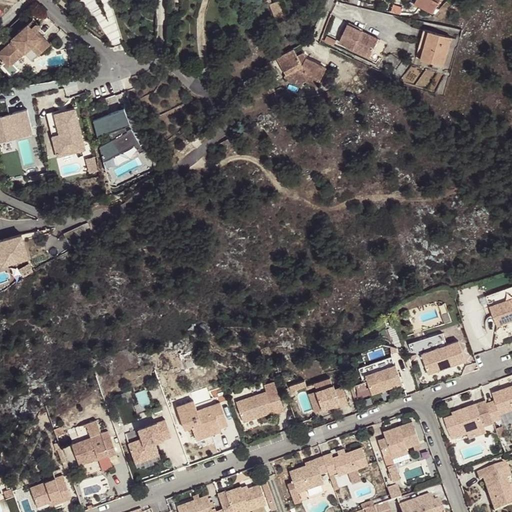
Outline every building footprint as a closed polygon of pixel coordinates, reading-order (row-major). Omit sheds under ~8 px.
[(432,14),(439,0),(416,0),(414,5),(432,14)] [(279,1),(270,4),(275,17),(284,13),(279,1)] [(34,22),(30,18),(8,37),(9,38),(0,46),(0,59),(5,65),(24,48),(31,42),(38,50),(50,40),(39,28),(39,27),(40,26),(40,25),(40,24),(39,23),(39,22),(38,22),(37,22),(36,22),(35,22),(34,22)] [(363,31),(348,24),(339,42),(354,49),(353,50),(369,58),(377,41),(364,35),(364,36),(361,35),(363,31)] [(419,58),(422,59),(430,31),(425,29),(419,47),(422,48),(419,58)] [(378,39),(363,31),(361,35),(364,36),(364,35),(377,41),(378,39)] [(422,59),(444,66),(453,37),(430,31),(422,59)] [(327,36),(324,41),(334,45),(336,41),(327,36)] [(31,56),(38,50),(31,42),(24,48),(31,56)] [(297,56),(293,49),(277,58),(286,74),(287,72),(304,81),(316,87),(325,67),(306,58),(302,65),(297,56)] [(303,52),(297,56),(302,65),(306,58),(303,52)] [(304,81),(287,72),(286,74),(284,77),(302,86),(304,81)] [(0,99),(0,141),(16,138),(16,134),(33,130),(28,109),(11,113),(7,97),(0,99)] [(55,113),(48,115),(53,136),(54,139),(58,156),(77,151),(76,146),(85,143),(76,108),(55,113)] [(131,124),(125,108),(94,120),(98,136),(111,134),(114,141),(100,146),(104,161),(136,144),(137,143),(140,149),(139,149),(140,152),(144,150),(132,128),(125,132),(123,127),(131,124)] [(65,232),(70,244),(92,233),(86,222),(65,232)] [(38,251),(27,229),(3,242),(0,241),(0,268),(14,264),(38,251)] [(497,326),(511,320),(511,288),(488,298),(497,326)] [(411,341),(414,352),(436,346),(435,343),(445,340),(443,333),(411,341)] [(466,361),(459,341),(421,354),(428,373),(466,361)] [(361,373),(392,364),(390,357),(359,366),(361,373)] [(402,382),(396,364),(366,375),(372,394),(402,382)] [(306,385),(305,380),(296,383),(298,388),(306,385)] [(264,385),(267,391),(236,402),(244,421),(273,411),(274,414),(284,409),(274,382),(264,385)] [(335,389),(334,384),(316,391),(323,409),(340,403),(341,405),(348,403),(342,387),(335,389)] [(511,409),(511,385),(493,392),(495,400),(497,405),(489,408),(494,421),(502,418),(501,414),(511,409)] [(316,412),(323,409),(316,391),(309,393),(316,412)] [(228,424),(220,402),(213,405),(214,408),(199,414),(198,410),(194,400),(177,406),(185,428),(192,425),(197,439),(211,433),(210,429),(212,425),(219,422),(221,427),(228,424)] [(488,403),(487,400),(462,409),(463,411),(453,414),(445,417),(452,438),(468,432),(485,427),(495,424),(494,421),(489,408),(488,403)] [(497,405),(495,400),(488,403),(489,408),(497,405)] [(213,405),(198,410),(199,414),(214,408),(213,405)] [(172,436),(166,419),(139,428),(142,438),(129,443),(134,459),(158,450),(155,442),(155,441),(151,443),(149,438),(160,434),(162,440),(172,436)] [(420,442),(412,421),(384,431),(386,437),(378,440),(384,455),(391,453),(406,447),(420,442)] [(221,427),(219,422),(212,425),(210,429),(211,433),(222,430),(221,428),(221,427)] [(126,442),(121,426),(115,428),(121,443),(126,442)] [(485,427),(468,432),(470,437),(486,432),(485,427)] [(142,438),(139,428),(126,433),(129,443),(142,438)] [(111,437),(109,430),(101,433),(104,439),(111,437)] [(111,437),(104,439),(101,433),(72,444),(80,464),(109,454),(110,456),(117,454),(111,437)] [(162,440),(160,434),(149,438),(151,443),(155,441),(155,442),(162,440)] [(368,464),(362,446),(346,452),(339,455),(333,457),(332,452),(323,455),(329,473),(329,474),(338,471),(339,474),(368,464)] [(408,452),(406,447),(391,453),(393,458),(408,452)] [(66,461),(61,448),(58,448),(62,462),(66,461)] [(158,450),(134,459),(136,463),(160,455),(158,450)] [(323,455),(315,458),(316,461),(306,465),(290,470),(294,481),(287,484),(294,503),(301,501),(297,492),(324,482),(322,476),(325,475),(329,473),(323,455)] [(511,477),(506,462),(477,472),(480,480),(484,479),(495,511),(511,504),(511,492),(507,479),(511,477)] [(400,478),(395,463),(388,465),(393,481),(400,478)] [(64,477),(56,480),(56,478),(55,477),(30,486),(37,506),(38,506),(48,502),(62,497),(64,501),(71,498),(64,477)] [(138,491),(135,484),(129,486),(132,493),(138,491)] [(248,488),(242,490),(242,487),(241,486),(226,491),(218,493),(218,494),(224,511),(233,511),(239,509),(249,506),(250,509),(267,503),(260,484),(248,488)] [(387,488),(391,499),(402,496),(398,484),(387,488)] [(209,498),(207,495),(177,505),(179,511),(224,511),(218,494),(209,498)] [(444,511),(440,500),(435,501),(432,494),(400,506),(402,511),(444,511)] [(62,497),(48,502),(50,505),(64,501),(62,497)] [(392,511),(389,501),(374,505),(372,501),(362,504),(364,511),(392,511)]
